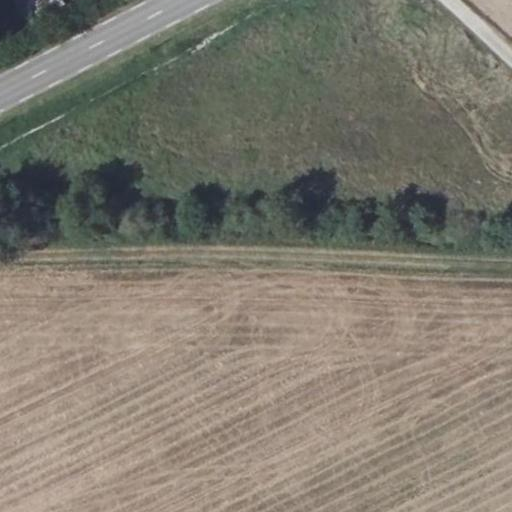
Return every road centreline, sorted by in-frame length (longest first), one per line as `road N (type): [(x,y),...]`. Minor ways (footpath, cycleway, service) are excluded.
road 1 (track): [(0,254),(511,264)]
road 2 (primary): [(174,0),(0,89)]
